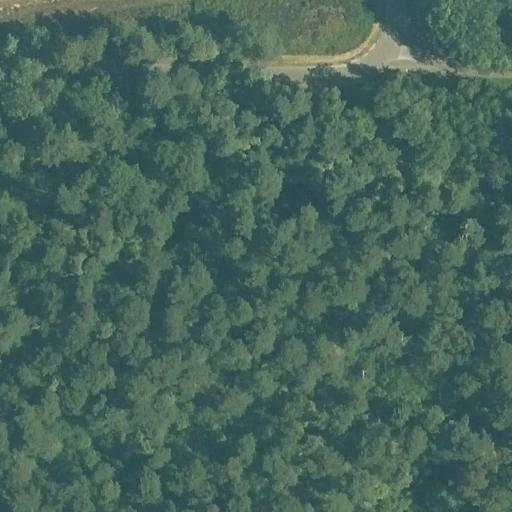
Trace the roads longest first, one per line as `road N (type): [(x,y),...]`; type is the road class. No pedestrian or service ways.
road 1 (unclassified): [(0,95),(135,70),(360,73),(387,50)]
road 2 (unclassified): [(511,71),(422,63),(387,50)]
